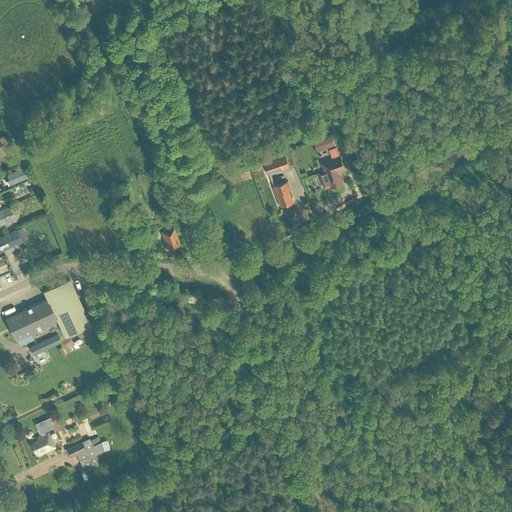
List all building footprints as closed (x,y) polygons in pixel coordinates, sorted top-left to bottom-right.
[(335,144),(332,135),(314,142),(317,151),(335,144)] [(336,147),(329,149),(332,158),(321,162),(324,170),(319,172),(325,187),(330,186),(330,187),(343,182),(339,170),(344,168),(340,155),(339,156),(336,147)] [(263,161),(268,174),(288,167),(284,153),(263,161)] [(251,165),(256,179),(265,176),(260,162),(251,165)] [(273,185),(280,205),(293,201),(289,188),(291,187),(288,180),(281,183),(280,182),(273,185)] [(35,185),(29,188),(32,195),(38,191),(35,185)] [(0,210),(0,224),(16,218),(11,205),(0,210)] [(0,235),(0,251),(22,241),(22,240),(28,238),(22,226),(17,229),(17,228),(0,235)] [(168,247),(180,242),(174,226),(161,230),(168,247)] [(66,336),(91,324),(70,278),(44,290),(48,298),(7,318),(16,338),(58,319),(66,336)] [(29,345),(33,354),(60,341),(56,333),(29,345)] [(67,351),(74,347),(72,343),(65,347),(67,351)] [(38,439),(32,442),(37,454),(54,447),(49,435),(47,432),(45,433),(44,431),(48,429),(44,419),(35,423),(40,433),(41,432),(42,434),(37,436),(38,439)] [(62,429),(54,431),(56,440),(64,438),(62,429)] [(76,453),(80,461),(104,450),(102,440),(101,441),(98,435),(90,439),(89,437),(67,447),(71,456),(76,453)]
